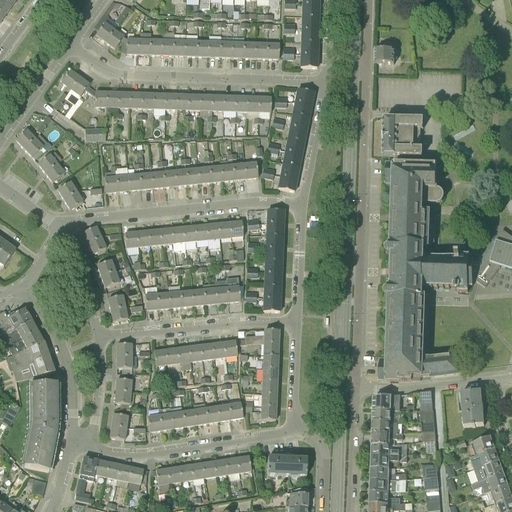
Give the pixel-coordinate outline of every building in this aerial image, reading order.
[(0,0),(1,0),(11,8),(17,0),(0,0)] [(0,1),(0,14),(4,18),(11,8),(1,0),(0,1)] [(302,19),(318,19),(319,7),(302,6),(302,19)] [(120,16),(123,19),(129,11),(126,9),(120,16)] [(114,24),(118,26),(123,19),(120,16),(114,24)] [(301,31),(318,32),(318,19),(302,19),(301,31)] [(95,37),(105,44),(114,32),(104,25),(95,37)] [(301,44),(318,45),(318,32),(301,31),(301,44)] [(114,32),(105,44),(115,51),(124,39),(114,32)] [(255,60),(267,61),(267,45),(264,45),(264,36),(257,36),(256,45),(255,45),(255,60)] [(220,59),(231,60),(232,40),(220,39),(220,44),(220,59)] [(126,56),(137,56),(138,41),(126,40),(126,56)] [(243,60),(244,44),(244,40),(232,40),(231,60),(243,60)] [(137,56),(149,57),(150,41),(138,41),(137,56)] [(149,57),(161,57),(162,42),(150,41),(149,57)] [(161,57),(173,58),(173,42),(162,42),(161,57)] [(173,58),(184,58),(185,42),(173,42),(173,58)] [(184,58),(196,58),(197,43),(185,42),(184,58)] [(196,58),(208,59),(209,43),(197,43),(196,58)] [(208,59),(220,59),(220,44),(209,43),(208,59)] [(243,60),(255,60),(255,45),(244,44),(243,60)] [(300,57),(317,57),(318,45),(301,44),(300,57)] [(375,65),(395,66),(395,54),(397,54),(397,45),(384,44),(384,51),(375,51),(375,65)] [(267,61),(278,61),(279,46),(267,45),(267,61)] [(300,57),(300,69),(317,70),(317,57),(300,57)] [(61,84),(71,91),(79,79),(70,72),(61,84)] [(85,92),(87,89),(89,86),(79,79),(71,91),(80,98),(85,92)] [(94,109),(106,109),(107,94),(95,94),(87,89),(85,92),(95,99),(94,109)] [(295,104),(311,107),(314,94),(298,91),(295,104)] [(106,109),(118,110),(118,95),(107,94),(106,109)] [(58,102),(61,104),(67,97),(63,95),(58,102)] [(118,110),(130,110),(130,95),(118,95),(118,110)] [(130,110),(141,110),(142,96),(130,95),(130,110)] [(141,110),(153,111),(154,96),(142,96),(141,110)] [(153,111),(165,111),(165,96),(154,96),(153,111)] [(165,111),(176,112),(177,97),(165,96),(165,111)] [(176,112),(183,112),(188,112),(189,97),(177,97),(176,112)] [(189,97),(188,112),(200,112),(200,97),(189,97)] [(200,120),(207,120),(207,119),(212,119),(212,113),(212,98),(200,97),(200,112),(200,120)] [(212,113),(223,113),(224,98),(212,98),(212,113)] [(223,113),(235,113),(236,99),(224,98),(223,113)] [(235,113),(235,120),(239,120),(246,120),(247,114),(247,99),(236,99),(235,113)] [(247,114),(259,114),(259,99),(247,99),(247,114)] [(259,99),(259,114),(270,115),(271,100),(259,99)] [(61,104),(58,102),(52,110),(56,112),(61,104)] [(293,116),(309,119),(311,107),(295,104),(293,116)] [(290,128),(306,132),(309,119),(293,116),(290,128)] [(41,125),(45,128),(50,120),(47,118),(41,125)] [(394,158),(394,159),(423,159),(423,151),(420,151),(421,131),(424,131),(424,122),(384,121),(384,135),(383,135),(383,144),(384,144),(383,158),(394,158)] [(36,133),(40,135),(45,128),(41,125),(36,133)] [(288,141),(304,144),(306,132),(290,128),(288,141)] [(85,144),(105,143),(105,130),(85,131),(85,144)] [(24,151),(35,140),(26,132),(16,142),(24,151)] [(24,151),(32,159),(43,149),(35,140),(24,151)] [(285,153),(301,156),(304,144),(288,141),(285,153)] [(70,156),(74,153),(77,150),(74,147),(71,149),(67,152),(70,156)] [(283,166),(299,169),(301,156),(285,153),(283,166)] [(38,166),(45,175),(57,166),(50,156),(38,166)] [(234,182),(233,167),(232,164),(232,161),(227,163),(220,164),(221,168),(223,183),(234,182)] [(511,238),(502,231),(474,271),(474,262),(469,262),(470,257),(459,257),(459,259),(456,259),(456,261),(425,260),(425,250),(430,251),(430,247),(435,244),(436,221),(431,218),(431,214),(424,214),(424,206),(435,206),(439,206),(442,204),(444,200),(444,197),(443,193),(441,192),(439,191),(437,191),(438,169),(438,166),(394,164),(394,166),(386,166),(386,185),(393,185),(391,248),(390,248),(389,248),(389,249),(388,249),(387,250),(386,251),(386,252),(386,253),(386,254),(387,255),(388,256),(389,257),(390,257),(390,266),(393,268),(393,279),(389,281),(389,291),(388,291),(387,291),(386,292),(385,292),(385,293),(385,294),(384,294),(384,295),(385,296),(385,297),(386,298),(387,299),(388,299),(389,299),(388,300),(389,300),(387,361),(380,360),(379,382),(400,382),(400,381),(405,382),(412,382),(419,382),(419,379),(423,379),(423,378),(458,374),(456,355),(447,356),(447,358),(431,359),(424,359),(426,298),(424,298),(424,289),(454,290),(454,293),(468,294),(468,286),(473,286),(473,280),(485,289),(501,267),(511,270),(511,238)] [(246,181),(258,180),(256,165),(245,166),(246,181)] [(45,175),(52,185),(65,175),(57,166),(45,175)] [(234,182),(246,181),(245,166),(233,167),(234,182)] [(280,178),(297,181),(299,169),(283,166),(280,178)] [(152,190),(164,189),(163,174),(153,175),(153,172),(154,172),(154,168),(150,169),(151,176),(152,190)] [(164,189),(176,188),(174,173),(173,168),(162,169),(163,174),(164,189)] [(211,184),(223,183),(221,168),(209,169),(211,184)] [(199,186),(211,184),(209,169),(198,170),(199,186)] [(188,187),(199,186),(198,170),(186,172),(188,187)] [(176,188),(188,187),(186,172),(174,173),(176,188)] [(141,191),(152,190),(151,176),(139,177),(141,191)] [(129,193),(141,191),(139,177),(128,178),(129,193)] [(117,194),(129,193),(128,178),(116,179),(117,194)] [(297,181),(280,178),(279,185),(278,190),(294,194),(297,181)] [(106,195),(117,194),(116,179),(104,180),(106,195)] [(64,202),(77,194),(70,184),(57,192),(64,202)] [(70,212),(83,204),(77,194),(64,202),(70,212)] [(267,225),(283,225),(284,213),(267,212),(267,225)] [(230,225),(231,239),(243,238),(241,223),(230,225)] [(220,241),(231,239),(230,225),(218,226),(220,241)] [(266,237),(283,238),(283,225),(267,225),(266,237)] [(208,242),(220,241),(218,226),(206,227),(208,242)] [(208,242),(206,227),(195,228),(196,243),(197,248),(208,247),(208,242)] [(184,244),(196,243),(195,228),(183,229),(184,244)] [(87,246),(101,239),(96,229),(82,235),(87,246)] [(173,245),(184,244),(183,229),(171,231),(173,245)] [(161,247),(173,245),(171,231),(160,232),(161,247)] [(149,248),(161,247),(160,232),(148,233),(149,248)] [(138,249),(149,248),(148,233),(136,234),(138,249)] [(126,250),(138,249),(136,234),(125,235),(126,250)] [(266,250),(282,251),(283,238),(266,237),(266,250)] [(87,246),(93,257),(106,250),(101,239),(87,246)] [(6,244),(0,251),(0,265),(4,268),(16,251),(6,244)] [(265,263),(282,263),(282,251),(266,250),(265,263)] [(234,262),(244,261),(243,251),(233,252),(233,257),(234,262)] [(101,278),(115,273),(111,262),(97,267),(101,278)] [(264,275),(281,276),(282,263),(265,263),(264,275)] [(101,278),(105,290),(119,284),(115,273),(101,278)] [(264,288),(281,289),(281,276),(264,275),(264,288)] [(240,303),(240,302),(242,302),(243,289),(239,290),(238,280),(226,281),(227,290),(228,304),(240,303)] [(205,307),(217,306),(215,291),(214,286),(203,288),(205,307)] [(146,297),(158,295),(157,287),(145,289),(146,297)] [(193,308),(191,289),(191,288),(180,289),(180,294),(181,309),(193,308)] [(193,308),(205,307),(203,288),(191,289),(193,308)] [(263,301),(280,301),(281,289),(264,288),(263,301)] [(217,306),(228,304),(227,290),(215,291),(217,306)] [(170,310),(181,309),(180,294),(168,295),(170,310)] [(158,311),(170,310),(168,295),(157,296),(158,311)] [(146,312),(158,311),(157,296),(145,298),(146,312)] [(110,312),(125,309),(122,298),(108,301),(110,312)] [(263,301),(263,313),(280,314),(280,301),(263,301)] [(113,324),(127,321),(125,309),(110,312),(113,324)] [(0,336),(2,340),(32,323),(25,310),(16,315),(15,313),(7,318),(4,313),(0,315),(0,336)] [(12,358),(43,344),(32,323),(2,340),(12,358)] [(264,345),(278,346),(279,333),(264,332),(264,338),(245,339),(245,342),(246,347),(252,346),(264,345)] [(224,345),(225,359),(237,358),(235,343),(224,345)] [(16,384),(54,374),(50,361),(43,344),(12,358),(5,360),(10,374),(12,373),(16,384)] [(214,361),(225,359),(224,345),(212,346),(214,361)] [(263,358),(278,358),(278,346),(264,345),(263,358)] [(117,358),(131,358),(131,346),(117,346),(117,358)] [(202,362),(214,361),(212,346),(200,348),(202,362)] [(190,364),(202,362),(200,348),(188,349),(190,364)] [(179,365),(190,364),(188,349),(177,351),(179,365)] [(167,367),(179,365),(177,351),(165,352),(167,367)] [(155,368),(167,367),(165,352),(153,354),(155,368)] [(117,358),(117,370),(131,370),(131,358),(117,358)] [(263,371),(277,371),(278,358),(263,358),(263,371)] [(262,384),(277,384),(277,371),(263,371),(262,384)] [(115,393),(130,394),(132,382),(116,381),(115,393)] [(262,396),(276,397),(277,384),(262,384),(262,396)] [(56,436),(57,425),(57,386),(32,386),(32,425),(32,430),(24,469),(49,474),(56,436)] [(120,411),(131,412),(132,406),(129,406),(130,394),(115,393),(114,405),(121,406),(120,411)] [(420,395),(421,403),(421,413),(433,412),(432,403),(431,393),(420,395)] [(475,428),(484,427),(483,414),(484,413),(483,406),(482,406),(481,393),(472,394),(472,393),(469,393),(469,394),(461,395),(464,429),(473,428),(473,429),(476,429),(475,428)] [(261,409),(276,410),(276,397),(262,396),(261,409)] [(373,412),(398,413),(405,413),(405,408),(396,408),(396,403),(401,403),(401,397),(374,400),(373,412)] [(229,407),(231,422),(243,420),(240,405),(229,407)] [(3,422),(11,427),(20,411),(12,406),(3,422)] [(219,423),(231,422),(229,407),(217,409),(219,423)] [(208,425),(219,423),(217,409),(205,410),(208,425)] [(261,422),(275,423),(276,410),(261,409),(261,422)] [(196,427),(208,425),(205,410),(194,412),(196,427)] [(184,429),(196,427),(194,412),(192,412),(182,414),(184,429)] [(373,423),(391,424),(391,417),(398,417),(398,413),(373,412),(373,423)] [(422,424),(434,424),(433,412),(421,413),(418,413),(418,424),(422,424)] [(173,430),(184,429),(182,414),(171,416),(173,430)] [(111,428),(126,430),(127,418),(113,416),(111,428)] [(161,432),(173,430),(171,416),(159,418),(161,432)] [(150,434),(161,432),(159,418),(147,419),(150,434)] [(372,435),(399,436),(399,432),(398,432),(398,424),(391,424),(373,423),(372,435)] [(422,435),(435,433),(434,424),(422,424),(421,425),(422,435)] [(110,440),(124,442),(126,430),(111,428),(110,440)] [(435,442),(436,442),(435,433),(422,435),(423,443),(425,443),(435,442)] [(372,447),(400,448),(400,447),(395,447),(395,442),(398,442),(398,441),(403,440),(403,436),(399,436),(372,435),(372,447)] [(476,458),(495,451),(490,438),(473,444),(471,445),(476,458)] [(436,454),(435,442),(425,443),(426,455),(436,454)] [(458,452),(467,448),(465,442),(455,446),(458,452)] [(371,459),(407,460),(407,457),(406,457),(405,452),(400,453),(400,448),(372,447),(371,459)] [(482,469),(499,463),(495,451),(476,458),(467,461),(469,467),(480,463),(482,469)] [(294,458),(285,458),(280,457),(280,460),(268,459),(267,477),(306,479),(306,461),(294,460),(294,458)] [(83,459),(79,481),(86,482),(93,484),(94,477),(98,462),(83,459)] [(239,475),(251,473),(249,459),(237,460),(239,475)] [(371,470),(389,471),(389,464),(407,464),(407,460),(371,459),(371,470)] [(228,477),(239,475),(237,460),(225,462),(228,477)] [(98,462),(94,477),(107,480),(110,465),(98,462)] [(216,478),(228,477),(225,462),(214,464),(216,478)] [(486,481),(503,475),(499,463),(482,469),(486,481)] [(204,480),(216,478),(214,464),(202,466),(204,480)] [(110,465),(107,480),(119,483),(122,468),(110,465)] [(203,480),(204,480),(202,466),(190,467),(193,482),(203,480)] [(181,484),(193,482),(190,467),(179,469),(181,484)] [(426,480),(438,479),(437,467),(423,468),(424,480),(426,480)] [(119,483),(118,489),(130,491),(131,485),(132,485),(135,470),(122,468),(119,483)] [(169,485),(181,484),(179,469),(167,471),(169,485)] [(452,492),(458,491),(454,477),(456,476),(454,469),(447,471),(452,492)] [(132,485),(130,491),(139,493),(140,487),(142,477),(147,478),(147,473),(135,470),(132,485)] [(370,482),(404,484),(404,482),(407,482),(406,476),(395,476),(389,476),(389,471),(371,470),(370,482)] [(170,490),(169,485),(167,471),(152,473),(152,478),(156,478),(158,487),(164,486),(165,491),(170,490)] [(491,493),(508,487),(503,475),(486,481),(476,485),(477,488),(485,485),(486,488),(488,487),(491,493)] [(74,502),(88,505),(89,501),(90,496),(83,495),(86,482),(79,481),(74,502)] [(32,488),(44,491),(46,485),(34,482),(32,488)] [(370,494),(388,495),(389,489),(395,489),(395,487),(404,487),(404,484),(370,482),(370,494)] [(495,505),(511,499),(511,498),(508,487),(491,493),(486,495),(489,502),(493,500),(495,505)] [(31,494),(42,497),(44,491),(32,488),(31,494)] [(369,505),(405,506),(409,505),(409,501),(388,500),(388,495),(370,494),(369,505)] [(285,510),(288,510),(306,510),(307,497),(286,496),(285,510)] [(497,511),(511,511),(511,499),(495,505),(497,511)] [(0,511),(9,511),(13,505),(9,502),(8,502),(5,507),(2,505),(0,507),(0,511)] [(427,511),(435,511),(441,511),(440,502),(427,503),(427,511)]
